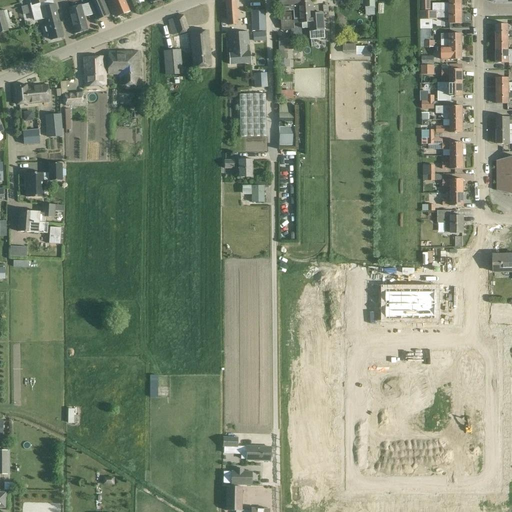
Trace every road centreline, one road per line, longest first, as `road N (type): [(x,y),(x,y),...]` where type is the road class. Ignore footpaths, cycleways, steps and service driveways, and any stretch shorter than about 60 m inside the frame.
road 1 (residential): [(279,498),(275,0)]
road 2 (residential): [(351,339),(353,484),(492,481),(491,335),(469,336)]
road 3 (residential): [(482,218),(479,9)]
road 4 (unclassified): [(8,76),(198,0)]
road 5 (residential): [(8,76),(16,242)]
road 6 (residential): [(469,336),(468,251),(482,218)]
